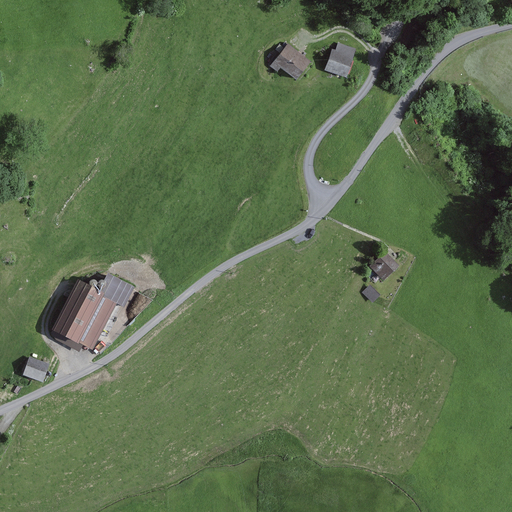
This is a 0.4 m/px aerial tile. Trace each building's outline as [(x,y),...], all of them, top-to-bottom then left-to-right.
[(358,51),(337,43),(327,69),(348,77),(358,51)] [(313,62),(289,44),(275,63),(299,81),(313,62)] [(389,253),(373,266),(386,282),(402,268),(389,253)] [(111,292),(82,277),(53,332),(83,347),(111,292)] [(373,285),(365,292),(376,304),(384,297),(373,285)] [(30,358),(22,375),(42,383),(49,365),(30,358)]
